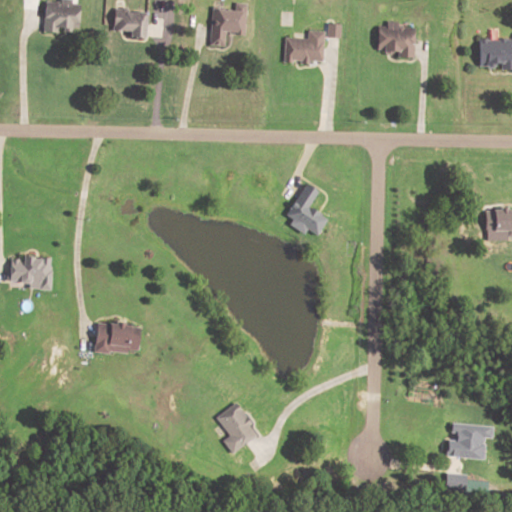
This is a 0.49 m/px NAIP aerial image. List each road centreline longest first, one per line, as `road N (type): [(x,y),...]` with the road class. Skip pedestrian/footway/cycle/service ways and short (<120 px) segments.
road 1 (residential): [(511,140),(0,130)]
road 2 (residential): [(376,137),(366,460)]
